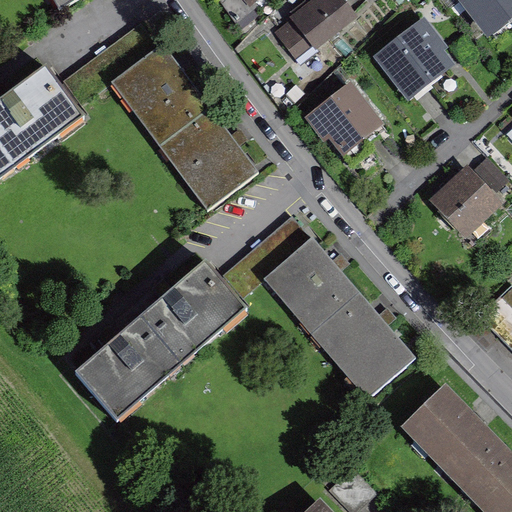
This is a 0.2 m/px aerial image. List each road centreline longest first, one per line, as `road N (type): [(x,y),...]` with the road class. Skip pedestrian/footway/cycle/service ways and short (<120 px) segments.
road 1 (residential): [(183,0),(311,174),(511,398)]
road 2 (unknown): [(380,220),(511,101)]
